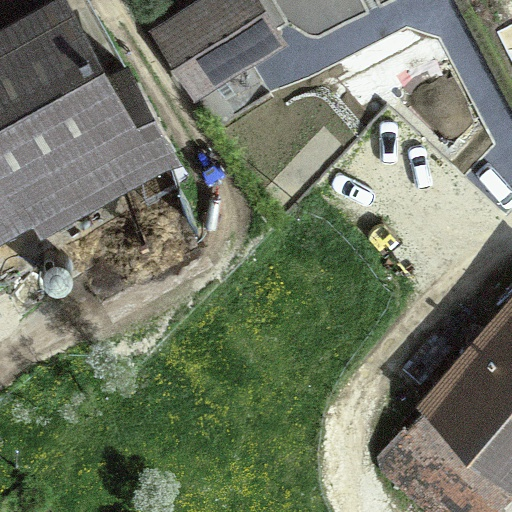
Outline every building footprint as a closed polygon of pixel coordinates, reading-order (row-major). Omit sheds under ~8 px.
[(155,117),(134,128),(62,0),(50,0),(0,28),(0,246),(34,227),(40,239),(180,161),(155,117)] [(277,32),(254,0),(215,0),(168,31),(202,83),(277,32)] [(72,258),(61,253),(51,257),(46,268),(50,279),(61,283),(72,279),(76,269),(72,258)] [(48,291),(44,280),(34,275),(23,279),(18,289),(22,300),(32,305),(43,302),(48,291)] [(511,489),(511,292),(403,409),(501,501),(511,489)]
